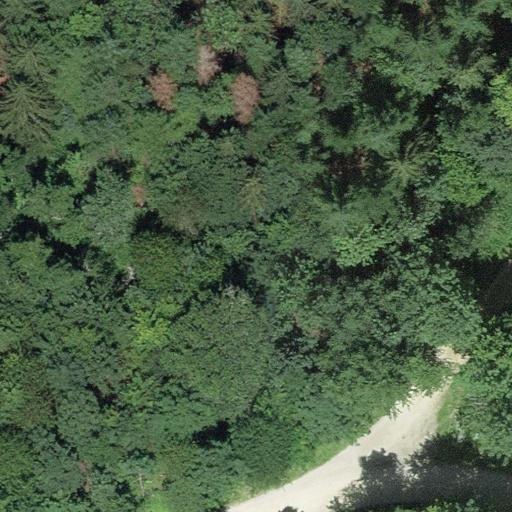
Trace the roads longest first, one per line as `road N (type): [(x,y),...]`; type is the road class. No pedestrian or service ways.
road 1 (track): [(359,481),(511,278)]
road 2 (track): [(511,502),(359,481)]
